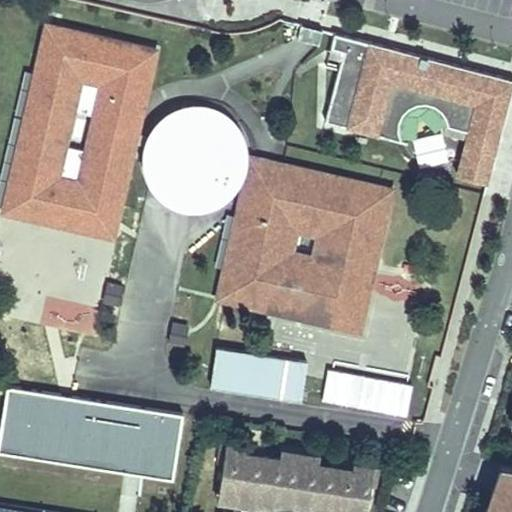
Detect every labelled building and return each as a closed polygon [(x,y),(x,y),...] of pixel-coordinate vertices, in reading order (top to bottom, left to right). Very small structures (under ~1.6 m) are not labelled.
[(1,206),(44,217),(50,190),(113,206),(129,140),(134,141),(141,142),(139,151),(140,161),(141,168),(144,176),(148,183),(154,191),(156,193),(160,197),(168,201),(178,206),(187,208),(195,208),(206,206),(213,204),(221,200),(230,194),(235,188),(240,181),(242,176),(244,169),(245,169),(253,171),(244,210),(222,294),(272,306),(280,274),(318,283),(311,315),(360,327),(377,261),(377,260),(393,197),(387,189),(340,178),(302,169),(267,159),(247,154),(246,146),(243,133),(236,122),(227,112),(217,106),(206,102),(199,100),(187,100),(176,103),(168,106),(160,111),(154,117),(148,125),(145,129),(132,126),(139,101),(152,47),(45,21),(20,123),(1,206)] [(511,90),(511,74),(333,29),(330,44),(342,47),(324,118),(406,139),(398,126),(399,118),(403,110),(406,106),(413,101),(417,99),(427,99),(436,102),(442,108),(446,115),(447,123),(469,128),(500,136),(511,90)] [(500,136),(469,128),(458,172),(488,180),(500,136)] [(50,190),(44,217),(107,232),(113,206),(50,190)] [(272,306),(311,315),(318,283),(280,274),(272,306)] [(109,280),(104,301),(118,304),(123,283),(109,280)] [(196,324),(181,320),(177,338),(192,342),(196,324)] [(318,360),(228,347),(222,385),(312,399),(318,360)] [(7,386),(0,426),(0,450),(136,470),(171,475),(180,411),(7,386)] [(226,441),(218,440),(215,459),(223,460),(226,441)] [(223,460),(218,492),(236,495),(235,499),(273,505),(274,504),(275,498),(309,503),(308,509),(308,511),(315,511),(347,511),(365,511),(370,483),(373,464),(353,461),(352,466),(335,463),(318,461),(319,453),(281,447),(279,455),(262,452),(245,449),(246,444),(226,441),(223,460)] [(301,444),(282,441),(281,447),(319,453),(320,447),(301,444)] [(264,444),(247,442),(246,444),(245,449),(262,452),(264,444)] [(353,458),(336,456),(335,463),(352,466),(353,461),(353,458)] [(511,462),(503,461),(496,480),(506,483),(511,464),(511,462)] [(381,465),(373,464),(370,483),(378,485),(381,465)] [(511,511),(511,464),(506,483),(496,480),(485,511),(511,511)] [(309,503),(275,498),(274,504),(308,509),(309,503)]
